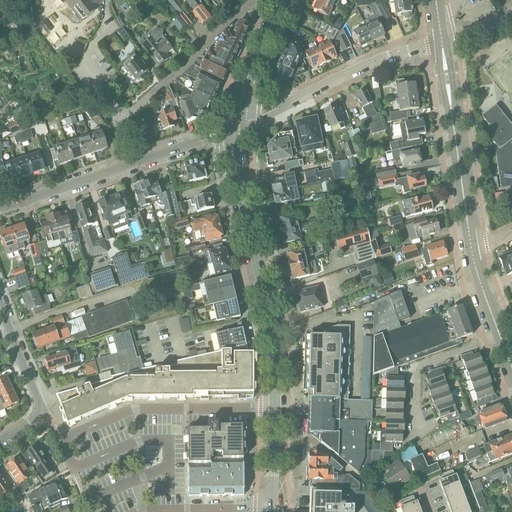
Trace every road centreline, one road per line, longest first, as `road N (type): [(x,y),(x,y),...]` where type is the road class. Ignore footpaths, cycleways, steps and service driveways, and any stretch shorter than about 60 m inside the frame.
road 1 (residential): [(92,511),(87,501),(168,466),(168,440),(137,441),(74,468),(61,440),(134,408),(274,410)]
road 2 (tertiary): [(274,410),(274,359),(235,136)]
road 3 (residential): [(123,167),(118,125),(252,0)]
road 4 (residential): [(235,123),(378,59),(441,41)]
road 5 (secondary): [(471,248),(441,41)]
road 6 (residential): [(417,440),(414,370),(499,336)]
road 7 (residential): [(0,439),(40,411),(0,309)]
road 8 (unknown): [(133,109),(88,67),(111,0)]
road 9 (residential): [(0,210),(123,167)]
road 10 (tertiary): [(235,123),(242,88),(283,3)]
